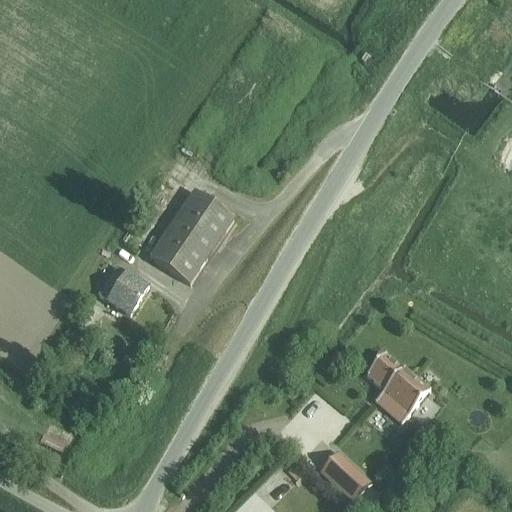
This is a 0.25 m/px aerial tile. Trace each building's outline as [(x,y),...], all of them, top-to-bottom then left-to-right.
[(181,147),(176,160),(192,166),(197,153),(181,147)] [(148,262),(188,289),(232,224),(193,197),(148,262)] [(105,288),(98,300),(129,320),(147,291),(115,270),(104,287),(105,288)] [(375,405),(401,428),(430,395),(404,372),(402,373),(385,358),(366,379),(384,395),(375,405)] [(136,380),(147,387),(156,373),(145,366),(136,380)] [(328,415),(335,426),(351,416),(344,405),(328,415)] [(320,474),(354,505),(370,487),(337,456),(320,474)]
